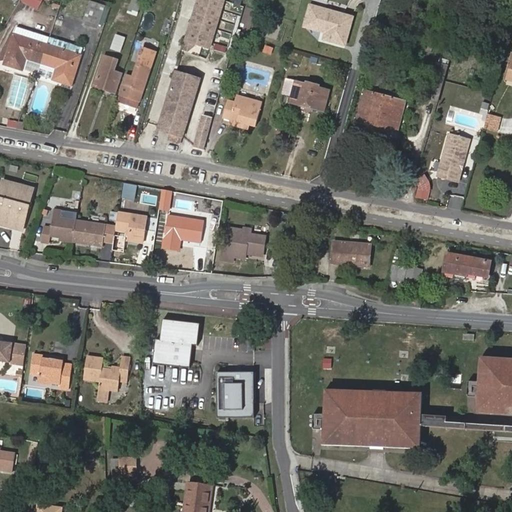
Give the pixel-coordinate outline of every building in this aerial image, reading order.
[(46,11),(50,0),(23,0),(23,4),(46,11)] [(100,28),(109,6),(92,0),(91,0),(83,21),(100,28)] [(140,16),(143,0),(131,0),(129,14),(140,16)] [(223,0),(199,0),(187,40),(209,47),(223,0)] [(354,16),(311,4),(305,25),(327,31),(325,38),(346,43),(354,16)] [(14,34),(36,40),(39,31),(17,24),(14,34)] [(48,44),(51,35),(39,31),(36,40),(48,44)] [(126,36),(118,33),(112,48),(121,51),(126,36)] [(26,58),(42,63),(48,44),(36,40),(14,34),(4,64),(22,70),(26,58)] [(82,54),(85,45),(51,35),(48,44),(82,54)] [(48,44),(42,63),(57,68),(54,80),(72,85),(82,54),(48,44)] [(154,51),(142,48),(137,65),(149,68),(154,51)] [(117,93),(124,71),(116,68),(118,60),(106,56),(96,86),(117,93)] [(437,61),(429,92),(427,99),(439,102),(449,64),(437,61)] [(149,68),(137,65),(133,76),(128,75),(121,97),(139,103),(149,68)] [(200,80),(177,73),(160,129),(184,135),(200,80)] [(307,85),(297,83),(292,102),(302,105),(303,102),(313,105),(312,108),(324,110),(328,90),(318,87),(318,85),(309,82),(307,85)] [(405,101),(367,91),(358,121),(398,131),(405,101)] [(245,121),(251,123),(257,124),(263,101),(240,96),(238,102),(231,100),(226,117),(232,119),(230,124),(243,127),(245,121)] [(137,109),(139,103),(121,97),(119,104),(137,109)] [(502,117),(489,114),(485,128),(498,131),(502,117)] [(205,150),(214,118),(204,116),(196,147),(205,150)] [(10,120),(8,128),(24,130),(25,122),(10,120)] [(450,134),(439,176),(460,182),(471,139),(450,134)] [(68,197),(71,188),(80,190),(82,181),(62,176),(59,189),(62,190),(61,195),(68,197)] [(35,187),(4,179),(0,194),(0,222),(24,229),(35,187)] [(125,198),(135,200),(137,187),(127,186),(125,198)] [(452,195),(449,207),(461,210),(464,198),(452,195)] [(80,222),(81,220),(66,218),(66,213),(58,211),(55,232),(47,231),(46,244),(53,245),(54,239),(77,242),(80,222)] [(148,216),(121,212),(118,228),(118,231),(128,232),(127,239),(144,241),(148,216)] [(118,228),(80,222),(77,242),(77,245),(106,250),(107,242),(116,244),(118,231),(118,228)] [(203,228),(168,224),(165,244),(199,248),(203,228)] [(244,233),(230,230),(225,265),(232,266),(234,258),(241,260),(242,253),(264,255),(266,237),(256,235),(256,231),(245,229),(244,233)] [(372,240),(335,239),(333,263),(371,264),(372,240)] [(466,270),(488,275),(489,264),(446,256),(442,275),(464,279),(465,276),(466,270)] [(400,267),(393,266),(390,280),(418,284),(421,269),(400,265),(400,267)] [(487,280),(488,275),(466,270),(465,276),(487,280)] [(201,325),(164,321),(161,344),(156,343),(153,365),(191,369),(193,349),(198,349),(201,325)] [(13,345),(0,342),(0,364),(10,365),(13,346),(13,345)] [(26,348),(13,346),(10,365),(23,367),(26,348)] [(44,357),(34,356),(31,377),(41,378),(40,385),(53,386),(53,385),(61,386),(61,390),(70,391),(73,366),(64,365),(64,363),(44,360),(44,357)] [(112,370),(102,369),(103,358),(89,356),(86,381),(102,383),(99,402),(108,403),(110,391),(120,393),(122,375),(129,376),(131,358),(123,356),(121,368),(113,367),(112,370)] [(511,360),(484,359),(482,381),(481,390),(479,411),(511,413),(511,360)] [(255,371),(218,371),(218,416),(256,415),(255,371)] [(481,390),(482,381),(473,380),(472,389),(481,390)] [(419,448),(419,427),(420,416),(420,395),(328,392),(326,444),(419,448)] [(511,426),(446,422),(446,418),(420,416),(419,427),(511,433),(511,426)] [(0,472),(13,475),(16,457),(1,455),(1,452),(0,451),(0,472)] [(132,452),(116,453),(117,473),(133,473),(132,452)] [(208,511),(212,487),(188,485),(184,511),(208,511)]
